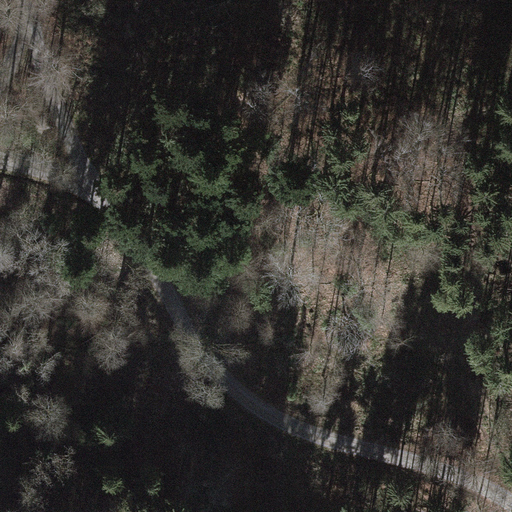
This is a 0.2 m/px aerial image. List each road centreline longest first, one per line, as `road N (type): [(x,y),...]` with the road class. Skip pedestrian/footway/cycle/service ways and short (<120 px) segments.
road 1 (track): [(511,500),(484,480),(302,436),(246,396),(86,183),(0,168)]
road 2 (track): [(86,183),(21,0)]
